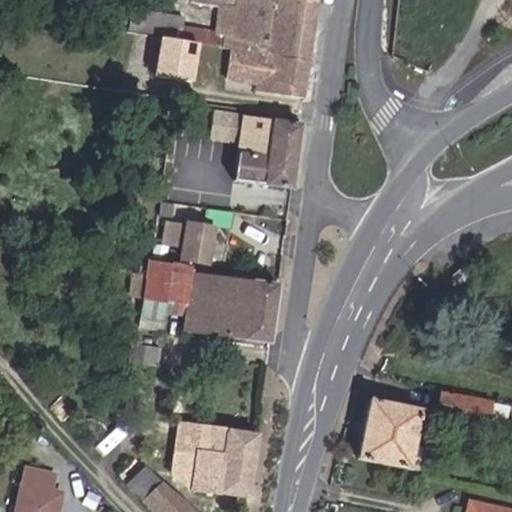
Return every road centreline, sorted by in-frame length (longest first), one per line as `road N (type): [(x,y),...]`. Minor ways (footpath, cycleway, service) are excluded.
road 1 (residential): [(312,190),(293,328),(312,395)]
road 2 (residential): [(343,0),(312,190)]
road 3 (residential): [(0,380),(129,511)]
road 4 (residential): [(415,164),(368,76),(371,0)]
road 5 (secondary): [(329,344),(403,231)]
road 6 (secondary): [(375,225),(329,344)]
road 7 (secondary): [(511,91),(415,164)]
